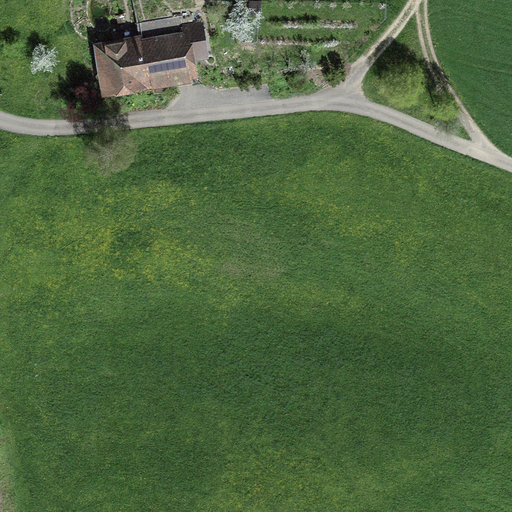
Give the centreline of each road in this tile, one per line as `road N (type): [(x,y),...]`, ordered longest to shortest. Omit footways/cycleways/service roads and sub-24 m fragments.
road 1 (unclassified): [(511,165),(346,102),(57,127),(0,118)]
road 2 (track): [(419,0),(442,85),(494,157)]
road 3 (track): [(417,0),(327,101)]
